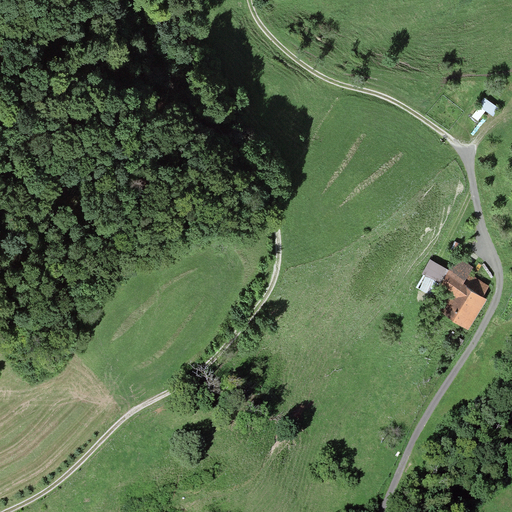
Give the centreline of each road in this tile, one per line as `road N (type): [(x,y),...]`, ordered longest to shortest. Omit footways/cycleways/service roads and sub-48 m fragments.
road 1 (track): [(4,511),(40,495),(133,409),(184,384),(219,354),(274,269),(273,221),(259,185),(230,142),(155,71),(129,0)]
road 2 (track): [(247,0),(277,45),(316,76),(381,94),(459,150),(494,257),(490,307),(379,511)]
road 3 (track): [(0,93),(74,201),(139,261)]
